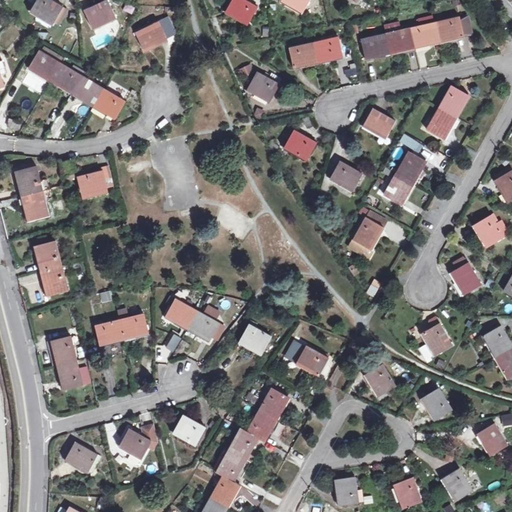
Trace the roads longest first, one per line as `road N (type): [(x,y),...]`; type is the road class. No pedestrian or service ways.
road 1 (residential): [(33,511),(38,428),(0,268)]
road 2 (residential): [(309,466),(343,407),(356,404),(408,427),(403,452)]
